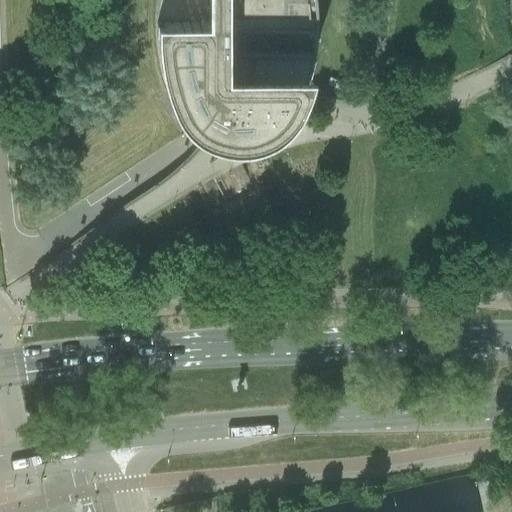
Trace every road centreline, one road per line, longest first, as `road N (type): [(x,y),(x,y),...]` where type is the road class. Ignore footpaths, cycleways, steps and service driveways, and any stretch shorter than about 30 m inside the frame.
road 1 (secondary): [(511,335),(210,343),(0,362)]
road 2 (secondary): [(76,443),(511,403)]
